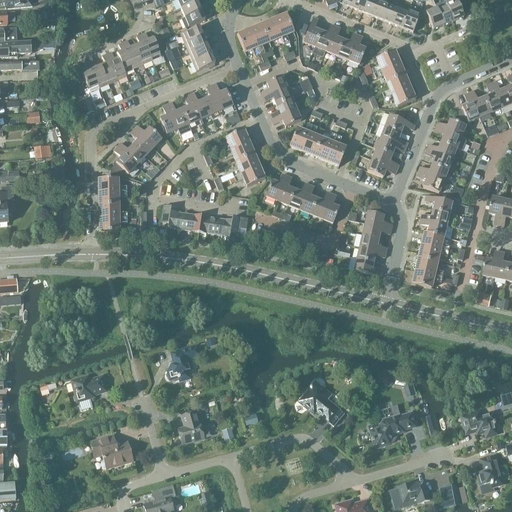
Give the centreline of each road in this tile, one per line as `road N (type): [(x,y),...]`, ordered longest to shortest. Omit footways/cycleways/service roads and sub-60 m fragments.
road 1 (tertiary): [(386,304),(209,264),(95,255)]
road 2 (residential): [(392,205),(278,158),(259,119)]
road 3 (residential): [(353,482),(298,437),(230,456)]
road 4 (residential): [(408,56),(400,44),(291,0)]
road 5 (tertiary): [(511,332),(386,304)]
